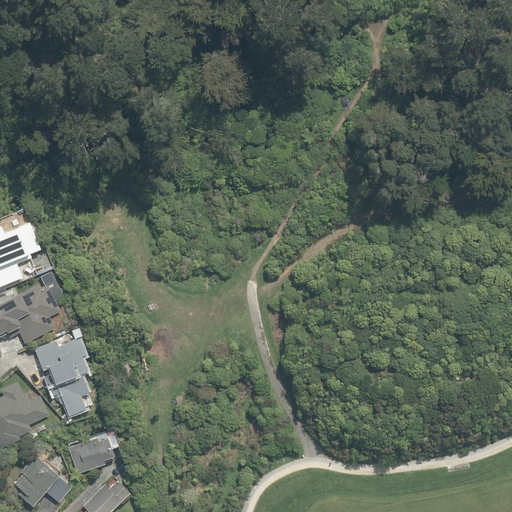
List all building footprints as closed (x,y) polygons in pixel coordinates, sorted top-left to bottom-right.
[(0,287),(24,279),(18,264),(34,258),(33,255),(34,255),(34,254),(44,250),(33,223),(21,227),(22,229),(6,235),(2,227),(0,228),(0,287)] [(41,284),(0,305),(0,338),(9,334),(11,337),(20,333),(26,344),(56,327),(50,316),(62,311),(60,306),(68,302),(53,271),(42,277),(46,286),(42,287),(41,284)] [(84,396),(92,393),(85,374),(91,372),(85,357),(89,355),(82,338),(60,346),(57,340),(36,349),(45,371),(53,369),(55,374),(45,377),(49,388),(52,387),(55,396),(58,395),(62,404),(66,403),(71,416),(89,409),(84,396)] [(5,396),(0,397),(0,449),(21,439),(20,436),(33,430),(30,424),(51,415),(42,395),(31,400),(27,392),(24,394),(19,381),(2,390),(5,396)] [(68,447),(77,472),(105,462),(114,458),(113,455),(114,455),(111,448),(120,444),(114,427),(82,439),(83,441),(68,447)] [(19,493),(33,505),(45,490),(59,474),(35,454),(21,471),(23,472),(14,482),(22,489),(19,493)] [(45,490),(58,502),(72,486),(59,474),(45,490)] [(82,511),(108,511),(130,491),(118,478),(109,487),(105,483),(82,504),(87,508),(82,511)]
